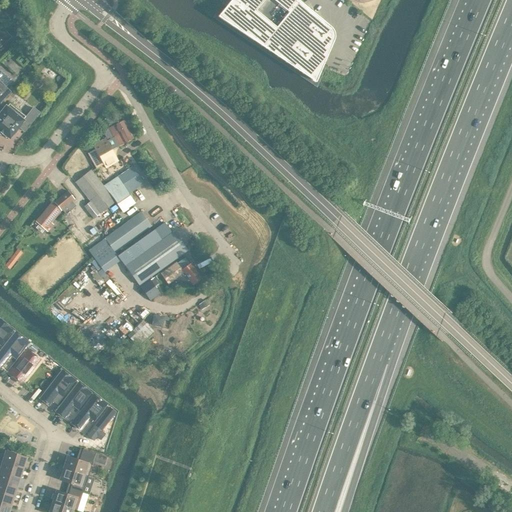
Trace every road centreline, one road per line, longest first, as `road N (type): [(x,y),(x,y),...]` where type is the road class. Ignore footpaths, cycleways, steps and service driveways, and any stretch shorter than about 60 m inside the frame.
road 1 (tertiary): [(511,383),(263,145),(89,0)]
road 2 (motorway): [(476,0),(308,429)]
road 3 (motorway): [(392,318),(511,26)]
road 4 (unclassified): [(241,264),(184,189),(128,91),(108,73)]
road 5 (motorway): [(324,511),(392,318)]
road 6 (motorway): [(343,511),(391,363),(392,318)]
road 7 (residential): [(28,511),(55,432),(0,389)]
